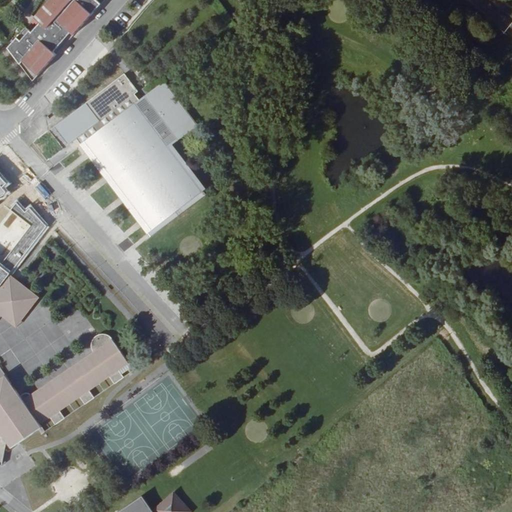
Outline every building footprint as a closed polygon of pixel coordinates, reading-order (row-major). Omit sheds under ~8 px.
[(14,17),(0,33),(0,40),(22,70),(80,4),(76,1),(76,0),(28,0),(22,7),(28,13),(20,22),(14,17)] [(123,74),(62,120),(57,124),(69,141),(78,135),(147,229),(198,191),(166,147),(196,125),(163,80),(138,100),(134,94),(137,91),(123,74)] [(39,298),(11,275),(0,288),(0,313),(17,326),(39,298)] [(94,383),(93,382),(136,353),(120,332),(119,330),(118,329),(116,328),(114,327),(111,326),(109,326),(106,326),(104,327),(103,328),(101,330),(100,331),(99,334),(98,336),(98,338),(98,341),(99,343),(101,346),(41,391),(38,390),(35,389),(33,389),(31,390),(27,391),(13,372),(0,382),(0,462),(14,465),(18,438),(25,432),(32,441),(53,425),(52,422),(61,416),(66,422),(77,414),(72,408),(91,393),(96,399),(104,394),(94,383)] [(139,357),(136,353),(93,382),(94,383),(104,394),(106,392),(101,385),(121,370),(127,377),(136,369),(131,363),(139,357)] [(0,382),(13,372),(0,355),(0,382)] [(24,447),(32,441),(25,432),(18,438),(24,447)] [(158,511),(194,511),(179,494),(158,511)] [(154,511),(147,500),(127,511),(154,511)]
